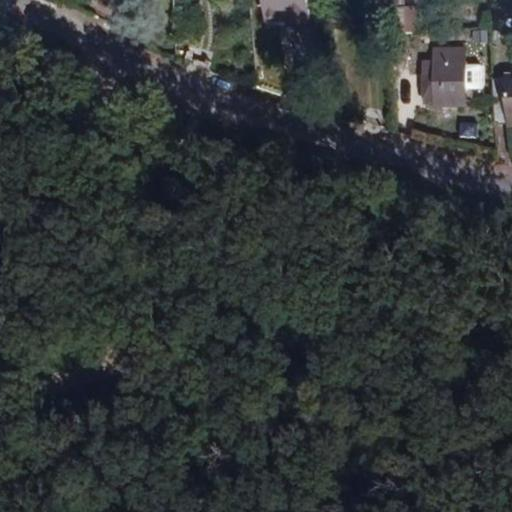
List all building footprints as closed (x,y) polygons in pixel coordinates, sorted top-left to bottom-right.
[(263,0),(266,22),(288,21),(311,19),(309,0),(263,0)] [(399,0),(387,0),(390,35),(419,33),(417,7),(400,8),(399,0)] [(391,37),(392,54),(407,53),(406,36),(391,37)] [(438,105),(438,107),(467,106),(464,51),(435,51),(435,63),(425,64),(426,105),(438,105)] [(511,125),(511,79),(492,80),(495,126),(511,125)]
